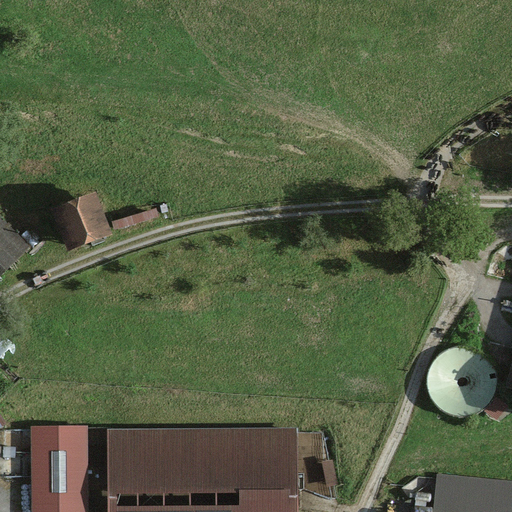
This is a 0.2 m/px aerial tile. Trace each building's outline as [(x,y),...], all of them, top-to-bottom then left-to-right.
[(92,197),(56,211),(71,251),(108,237),(92,197)] [(0,216),(0,272),(28,246),(0,216)] [(432,396),(455,397),(455,409),(487,410),(489,357),(434,355),(432,396)] [(84,511),(85,429),(29,430),(28,511),(84,511)] [(292,511),(293,430),(102,429),(101,511),(292,511)] [(511,511),(511,481),(438,475),(434,511),(511,511)]
